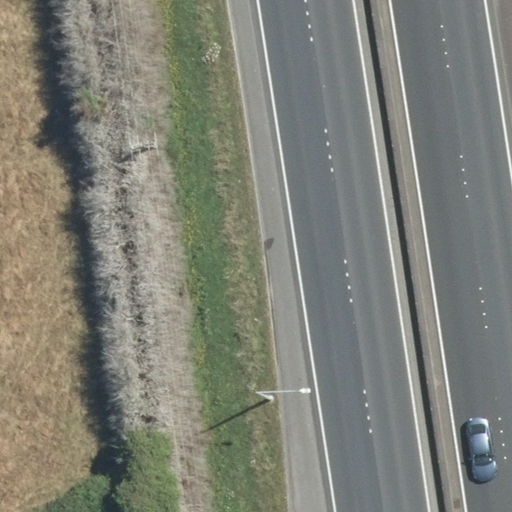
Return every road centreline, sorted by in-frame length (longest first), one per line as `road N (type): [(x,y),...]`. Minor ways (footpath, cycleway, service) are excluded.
road 1 (motorway): [(366,511),(293,0)]
road 2 (motorway): [(425,0),(497,511)]
